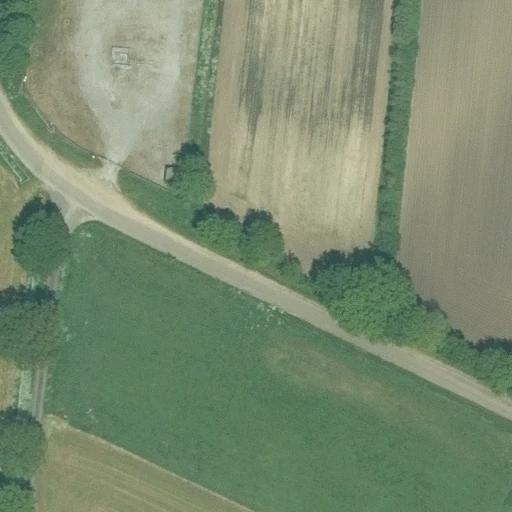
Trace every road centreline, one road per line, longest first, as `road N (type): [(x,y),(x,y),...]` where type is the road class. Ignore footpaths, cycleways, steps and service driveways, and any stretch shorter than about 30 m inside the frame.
road 1 (unclassified): [(0,120),(66,193),(119,224),(511,413)]
road 2 (track): [(66,193),(29,511)]
